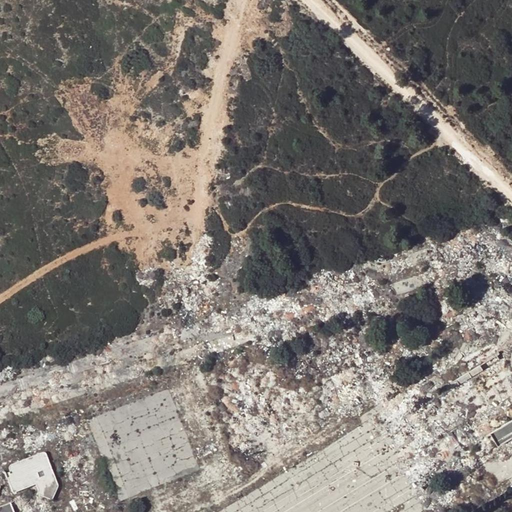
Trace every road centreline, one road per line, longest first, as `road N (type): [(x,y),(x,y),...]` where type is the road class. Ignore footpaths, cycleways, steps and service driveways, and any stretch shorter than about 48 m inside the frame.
road 1 (track): [(307,0),(511,195)]
road 2 (track): [(0,298),(64,259),(190,210)]
